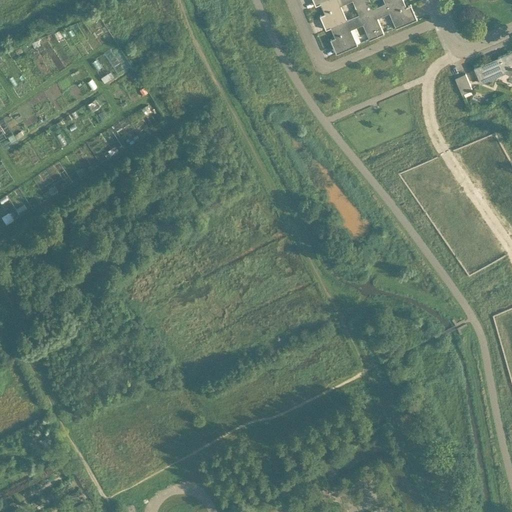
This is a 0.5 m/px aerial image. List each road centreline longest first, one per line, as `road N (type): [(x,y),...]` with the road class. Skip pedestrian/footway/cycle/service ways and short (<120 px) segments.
road 1 (residential): [(453,42),(427,76),(430,123),(511,258)]
road 2 (residential): [(293,0),(325,68),(442,20)]
